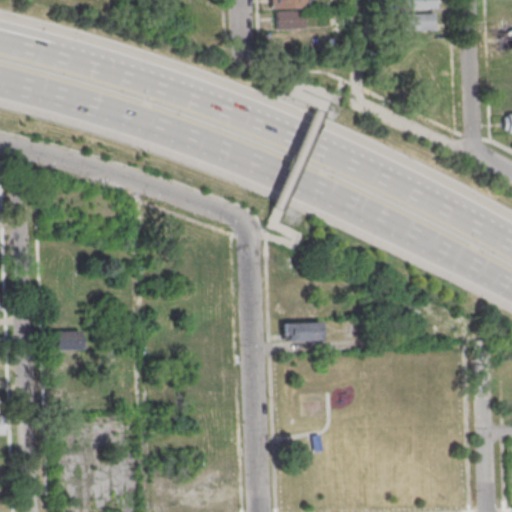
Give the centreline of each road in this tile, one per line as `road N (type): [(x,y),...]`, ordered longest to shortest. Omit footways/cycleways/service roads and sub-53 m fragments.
road 1 (motorway): [(511,241),(180,97),(41,56)]
road 2 (motorway): [(126,112),(336,198),(511,289)]
road 3 (residential): [(32,511),(17,150)]
road 4 (residential): [(244,233),(255,511)]
road 5 (residential): [(0,145),(130,182),(241,226)]
road 6 (residential): [(483,511),(478,334)]
road 7 (residential): [(511,174),(360,103)]
road 8 (residential): [(483,159),(475,138),(469,0)]
road 9 (motorway): [(0,81),(126,112)]
